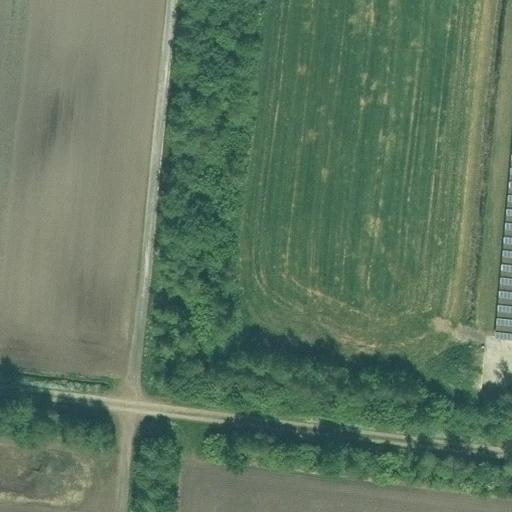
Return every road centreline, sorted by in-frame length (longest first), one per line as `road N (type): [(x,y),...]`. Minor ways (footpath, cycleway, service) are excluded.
road 1 (track): [(0,390),(511,455)]
road 2 (track): [(174,0),(133,407)]
